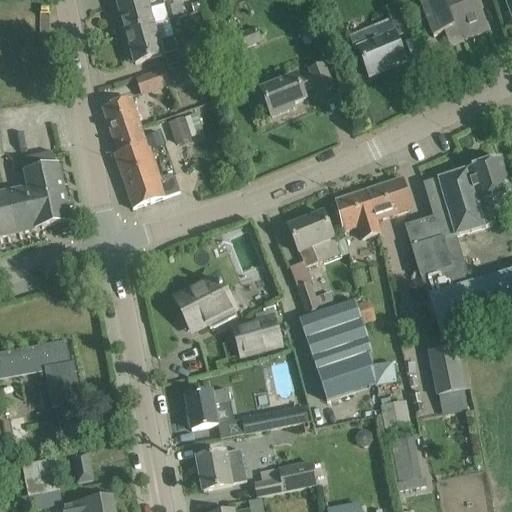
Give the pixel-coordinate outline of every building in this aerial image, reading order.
[(129,0),(117,4),(122,19),(119,19),(118,22),(121,36),(169,22),(162,0),(129,0)] [(489,32),(476,0),(418,0),(433,39),(444,34),(449,47),(456,45),(454,41),(470,36),(471,39),(489,32)] [(376,29),(350,40),(355,52),(359,51),(370,79),(385,72),(384,69),(404,61),(395,39),(408,34),(403,21),(397,5),(386,10),(391,23),(376,29)] [(135,66),(163,58),(162,57),(178,52),(169,22),(121,36),(125,49),(128,51),(131,50),(135,66)] [(255,29),(240,36),(245,50),(261,43),(255,29)] [(214,55),(211,42),(184,50),(188,63),(214,55)] [(164,72),(137,81),(143,96),(169,87),(168,82),(200,71),(197,62),(164,72)] [(296,77),(261,91),(272,119),(288,112),(287,109),(306,101),(303,93),(316,87),(319,95),(334,89),(324,65),(309,72),(311,77),(298,82),(296,77)] [(112,140),(141,130),(131,100),(102,110),(112,140)] [(175,145),(193,139),(186,119),(168,125),(175,145)] [(133,211),(180,195),(173,176),(161,181),(150,150),(148,151),(141,130),(112,140),(118,155),(114,156),(133,211)] [(20,161),(27,190),(0,195),(0,239),(72,224),(59,167),(56,167),(53,154),(20,161)] [(511,193),(501,161),(466,172),(477,207),(478,206),(485,229),(496,226),(489,203),(511,195),(511,193)] [(477,207),(466,172),(424,186),(434,220),(406,228),(428,301),(431,300),(443,340),(444,340),(443,336),(472,328),(473,331),(474,331),(473,327),(501,319),(502,322),(503,322),(502,319),(511,315),(511,274),(491,281),(491,280),(490,280),(490,281),(471,287),(456,238),(486,229),(485,229),(478,206),(477,207)] [(412,212),(402,180),(367,192),(377,223),(412,212)] [(377,223),(367,192),(336,202),(342,221),(346,233),(360,228),(364,240),(381,235),(377,223)] [(320,312),(311,286),(313,285),(307,270),(340,256),(323,215),(288,229),(299,254),(300,254),(304,264),(290,270),(306,316),(320,312)] [(217,281),(178,301),(193,331),(207,324),(210,330),(235,318),(217,281)] [(354,304),(299,322),(327,404),(374,388),(369,346),(354,304)] [(280,348),(273,320),(234,331),(241,358),(280,348)] [(0,379),(35,373),(45,371),(52,412),(82,406),(74,365),(70,366),(66,343),(33,349),(34,351),(0,357),(0,379)] [(428,353),(437,398),(462,393),(468,392),(459,347),(453,348),(428,353)] [(227,361),(215,364),(218,373),(229,370),(227,361)] [(185,399),(192,432),(218,427),(215,409),(231,406),(228,391),(212,394),(185,399)] [(413,406),(420,404),(419,396),(411,398),(413,406)] [(304,410),(243,422),(246,437),(307,426),(304,410)] [(386,420),(388,433),(411,428),(409,416),(386,420)] [(419,466),(414,441),(391,446),(396,471),(419,466)] [(197,460),(204,493),(231,488),(231,487),(247,484),(240,452),(233,454),(232,453),(197,460)] [(93,482),(88,458),(88,456),(73,459),(78,485),(93,482)] [(54,460),(22,467),(29,498),(29,499),(37,497),(60,492),(54,460)] [(262,484),(255,486),(257,499),(316,488),(311,465),(279,471),(281,481),(262,484)] [(281,481),(279,471),(260,475),(262,484),(281,481)] [(399,484),(400,492),(427,487),(425,479),(421,480),(399,484)] [(89,505),(63,510),(63,511),(114,511),(112,499),(89,504),(89,505)]
